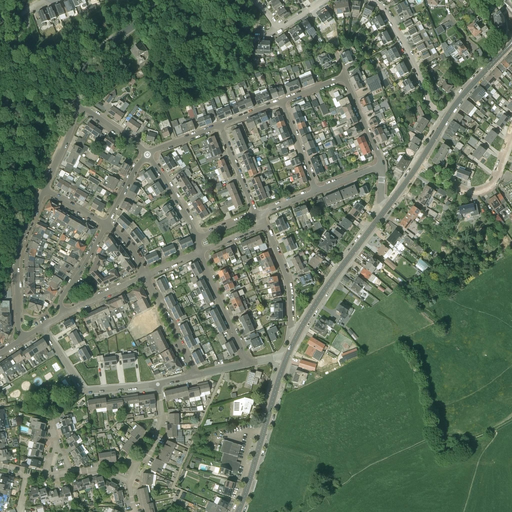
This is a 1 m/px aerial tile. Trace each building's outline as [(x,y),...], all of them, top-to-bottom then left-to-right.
[(80,9),(87,6),(84,0),(72,0),(77,10),(79,15),(82,14),(80,9)] [(275,10),(278,8),(281,11),(284,8),(284,9),(286,8),(281,1),(280,2),(279,0),(274,4),(271,5),(275,10)] [(70,19),(79,15),(77,10),(74,11),(72,6),(71,6),(69,1),(64,2),(68,14),(70,19)] [(349,10),(351,9),(350,4),(350,5),(348,5),(348,1),(341,2),(343,14),(350,13),(349,10)] [(337,15),(343,14),(341,2),(335,3),(336,7),(334,7),(333,7),(334,12),(336,12),(337,15)] [(351,13),(359,14),(361,3),(353,2),(351,13)] [(404,16),(409,13),(412,12),(411,12),(412,10),(411,8),(410,8),(408,5),(405,6),(403,3),(394,8),(398,15),(403,12),(404,16)] [(70,19),(68,14),(65,15),(63,9),(62,9),(60,4),(55,6),(59,17),(62,23),(64,22),(64,21),(70,19)] [(369,15),(370,16),(373,9),(367,6),(363,14),(362,16),(362,17),(367,20),(369,15)] [(62,23),(59,17),(57,18),(54,12),(53,12),(51,7),(47,9),(51,20),(53,27),(62,23)] [(286,11),(284,9),(284,8),(281,11),(277,14),(280,19),(284,16),(285,18),(285,19),(291,15),(287,10),(286,11)] [(53,27),(51,20),(48,21),(46,15),(45,15),(43,10),(38,12),(41,20),(37,21),(39,28),(43,26),(45,30),(52,27),(53,27)] [(323,24),(331,18),(327,11),(324,13),(323,10),(321,11),(322,14),(318,17),(323,24)] [(499,30),(500,32),(504,33),(505,28),(505,27),(506,27),(505,24),(504,23),(505,23),(504,20),(503,19),(499,12),(495,15),(493,17),(495,28),(499,27),(499,30)] [(371,27),(374,25),(382,21),(379,16),(369,22),(371,27)] [(467,28),(471,33),(478,28),(476,24),(481,21),(478,16),(476,18),(477,19),(472,23),(473,24),(467,28)] [(407,29),(408,28),(409,31),(418,26),(418,27),(422,25),(420,21),(416,23),(413,18),(404,23),(407,29)] [(313,28),(312,28),(309,25),(307,21),(302,24),(310,36),(315,32),(314,32),(315,31),(313,28)] [(382,21),(374,25),(377,30),(385,26),(382,21)] [(298,37),(303,34),(298,26),(293,29),(298,37)] [(411,37),(412,36),(413,39),(426,32),(424,29),(420,31),(418,27),(418,26),(409,31),(408,31),(411,37)] [(477,41),(486,34),(485,33),(489,31),(485,26),(480,30),(478,28),(471,33),(474,38),(475,37),(477,41)] [(300,39),(298,37),(293,29),(289,32),(295,42),(300,39)] [(378,36),(381,41),(389,37),(386,32),(378,36)] [(427,42),(430,40),(426,32),(413,39),(412,39),(415,45),(416,44),(418,47),(427,42)] [(291,45),(290,42),(289,42),(285,35),(280,38),(286,48),(291,45)] [(256,45),(255,54),(264,55),(264,54),(264,42),(260,42),(261,39),(259,39),(259,38),(254,37),(253,44),(259,44),(258,45),(256,45)] [(389,37),(381,41),(384,46),(392,42),(389,37)] [(282,52),(286,49),(286,48),(280,38),(275,41),(280,49),(280,48),(282,52)] [(451,55),(463,46),(460,41),(456,44),(454,42),(451,44),(446,48),(447,50),(445,51),(447,54),(449,52),(451,55)] [(272,53),(272,49),(270,49),(270,42),(264,42),(264,54),(270,54),(272,53)] [(420,52),(422,55),(430,50),(434,48),(432,44),(429,46),(427,42),(418,47),(416,47),(419,53),(420,52)] [(146,60),(152,56),(150,53),(149,54),(142,44),(136,47),(142,55),(143,53),(145,56),(144,57),(146,60)] [(463,54),(465,57),(469,54),(467,51),(463,46),(451,55),(456,62),(458,61),(457,60),(461,57),(460,56),(463,54)] [(140,56),(142,55),(136,47),(131,51),(138,61),(137,62),(139,65),(145,61),(143,58),(142,58),(140,56)] [(343,60),(351,57),(349,51),(352,50),(351,48),(345,50),(346,53),(340,55),(343,60)] [(387,59),(390,57),(398,53),(395,48),(387,52),(386,50),(380,53),(382,55),(384,55),(385,55),(387,59)] [(433,55),(430,50),(422,55),(421,55),(424,61),(425,63),(439,56),(437,53),(433,55)] [(317,58),(317,59),(316,59),(318,63),(320,62),(323,69),(331,66),(330,62),(332,62),(331,61),(333,60),(333,59),(333,58),(332,57),(330,58),(328,53),(317,58)] [(390,57),(392,62),(400,58),(398,53),(390,57)] [(357,63),(356,60),(353,62),(351,57),(343,60),(345,65),(350,63),(352,66),(357,63)] [(511,73),(511,69),(504,60),(500,64),(506,70),(508,69),(511,73)] [(395,74),(406,68),(403,63),(395,67),(395,68),(392,69),(395,74)] [(502,74),(506,70),(500,64),(496,69),(502,75),(502,74)] [(352,86),(360,82),(363,80),(358,68),(352,73),(353,76),(354,78),(350,79),(352,86)] [(398,72),(400,77),(408,73),(406,68),(395,74),(398,72)] [(499,79),(502,75),(496,69),(491,74),(496,81),(502,86),(504,84),(499,79)] [(144,75),(141,70),(133,76),(137,80),(144,75)] [(305,77),(309,86),(315,84),(311,74),(305,77)] [(500,88),(502,86),(496,81),(491,74),(485,80),(491,87),(494,84),(496,86),(497,85),(500,88)] [(365,80),(369,88),(371,93),(382,88),(380,83),(381,83),(377,75),(365,80)] [(303,88),(309,86),(305,77),(299,79),(303,88)] [(439,88),(440,88),(447,94),(452,87),(450,85),(442,78),(436,86),(439,88)] [(404,88),(412,84),(410,79),(402,83),(404,88)] [(292,83),(295,91),(301,89),(298,80),(292,83)] [(487,91),(491,87),(485,80),(481,85),(487,91)] [(242,95),(247,110),(254,107),(249,94),(246,95),(242,88),(244,87),(242,82),(240,83),(238,84),(241,95),(242,95)] [(355,92),(363,88),(360,82),(352,86),(355,92)] [(288,94),(295,91),(292,83),(285,86),(288,94)] [(404,88),(407,93),(415,89),(412,84),(404,88)] [(268,88),(273,100),(279,97),(276,90),(276,89),(273,90),(272,87),(268,88)] [(483,96),(486,93),(479,87),(474,92),(485,103),(487,100),(484,97),(483,96)] [(276,90),(279,97),(285,95),(282,88),(276,90)] [(111,103),(116,97),(115,90),(103,99),(109,104),(111,103)] [(261,95),(264,103),(271,101),(267,92),(261,95)] [(483,106),(485,103),(474,92),(469,98),(476,104),(478,102),(483,106)] [(255,98),(258,106),(264,103),(261,95),(260,93),(255,95),(256,98),(255,98)] [(241,112),(247,110),(242,95),(241,95),(238,96),(241,102),(238,104),(241,112)] [(342,108),(350,104),(347,98),(344,99),(342,95),(335,98),(337,103),(339,102),(340,106),(336,108),(336,110),(342,108)] [(363,109),(368,106),(368,105),(371,104),(368,97),(359,101),(362,108),(363,109)] [(237,104),(236,99),(233,100),(228,102),(234,115),(241,112),(238,104),(237,104)] [(313,108),(318,106),(316,100),(310,102),(313,108)] [(471,111),(474,107),(466,101),(463,105),(471,111)] [(121,107),(114,118),(120,121),(125,114),(123,113),(129,105),(125,102),(121,107)] [(293,115),(301,112),(311,108),(309,102),(291,109),(293,115)] [(363,109),(365,114),(373,111),(372,108),(378,105),(377,102),(368,106),(363,109)] [(108,114),(114,118),(121,107),(118,105),(117,103),(112,104),(112,106),(113,107),(108,114)] [(215,117),(213,111),(213,110),(208,111),(209,116),(206,117),(205,111),(202,103),(200,104),(203,114),(204,118),(207,126),(212,124),(211,119),(215,117)] [(323,116),(329,113),(325,104),(319,106),(323,116)] [(344,114),(352,110),(350,104),(342,108),(336,110),(331,112),(332,116),(343,111),(344,114)] [(511,105),(511,104),(507,109),(505,107),(503,110),(508,114),(510,111),(511,112),(511,105)] [(223,110),(226,118),(233,116),(229,107),(228,105),(225,106),(226,108),(223,110)] [(468,116),(471,111),(463,105),(460,109),(468,116)] [(134,109),(130,114),(132,116),(136,111),(138,107),(136,106),(134,109)] [(220,121),(226,118),(223,110),(217,112),(220,121)] [(340,124),(355,117),(352,110),(344,114),(346,117),(339,120),(340,124)] [(501,113),(500,113),(496,117),(499,120),(506,125),(509,120),(505,117),(508,114),(503,110),(501,113)] [(183,135),(190,132),(186,124),(182,111),(179,112),(182,120),(183,121),(184,124),(180,126),(183,135)] [(276,124),(284,121),(282,116),(281,116),(279,112),(274,114),(275,118),(275,119),(276,122),(273,123),(271,120),(269,121),(271,126),(276,124)] [(295,120),(303,117),(301,112),(293,115),(295,120)] [(265,122),(269,121),(266,113),(259,116),(265,130),(268,129),(265,122)] [(200,128),(207,126),(204,118),(203,114),(197,116),(197,120),(200,128)] [(461,121),(463,118),(457,114),(453,119),(463,126),(465,123),(461,121)] [(133,116),(126,126),(131,129),(138,120),(133,116)] [(261,131),(265,130),(259,116),(252,118),(256,126),(259,125),(261,131)] [(297,125),(305,123),(303,117),(295,120),(297,125)] [(349,124),(350,127),(358,123),(355,117),(340,124),(329,129),(333,138),(338,135),(341,134),(338,129),(349,124)] [(253,130),(255,134),(257,141),(261,140),(257,129),(256,126),(252,118),(246,121),(249,129),(254,128),(253,130)] [(371,128),(378,125),(375,118),(372,120),(368,122),(371,128)] [(418,124),(425,128),(429,122),(422,118),(418,124)] [(138,120),(131,129),(136,133),(141,126),(144,129),(147,124),(148,123),(146,121),(144,124),(138,120)] [(164,130),(161,131),(164,138),(170,136),(168,129),(171,127),(168,120),(162,122),(164,127),(163,127),(164,130)] [(499,120),(496,125),(493,123),(492,125),(491,126),(496,130),(498,127),(502,130),(506,125),(499,120)] [(192,121),(186,124),(190,132),(196,130),(192,121)] [(278,130),(286,127),(284,121),(276,124),(278,130)] [(465,129),(461,127),(452,121),(448,128),(456,132),(458,129),(463,132),(465,129)] [(85,133),(87,131),(90,134),(95,128),(88,123),(84,129),(83,131),(85,133)] [(299,131),(306,128),(305,123),(297,125),(299,131)] [(418,124),(414,130),(421,134),(425,128),(418,124)] [(381,128),(373,132),(376,138),(384,134),(391,131),(389,128),(386,129),(384,125),(380,127),(381,128)] [(234,138),(241,135),(239,129),(238,130),(237,126),(231,129),(232,132),(234,138)] [(346,132),(349,138),(362,132),(359,126),(346,132)] [(496,130),(491,126),(489,129),(491,131),(487,136),(494,140),(498,135),(494,132),(496,130)] [(281,135),(288,132),(286,127),(278,130),(277,130),(276,132),(277,136),(280,135),(281,135)] [(93,138),(95,140),(98,136),(101,132),(95,128),(90,134),(94,136),(93,138)] [(301,136),(309,133),(306,128),(299,131),(301,136)] [(454,135),(456,132),(448,128),(444,134),(458,142),(459,139),(454,135)] [(158,132),(150,130),(147,140),(154,142),(156,135),(157,136),(158,132)] [(376,138),(379,145),(387,141),(386,137),(395,133),(394,130),(391,131),(384,134),(376,138)] [(281,135),(283,140),(290,138),(288,132),(281,135)] [(301,138),(304,145),(319,138),(318,135),(314,136),(313,134),(301,138)] [(107,147),(110,149),(115,142),(107,136),(102,144),(105,146),(104,148),(106,149),(107,147)] [(494,140),(487,136),(484,140),(481,139),(479,142),(484,145),(486,142),(490,145),(494,140)] [(212,145),(217,143),(214,137),(208,139),(211,145),(212,145)] [(355,147),(366,142),(364,137),(353,141),(353,142),(355,147)] [(417,147),(421,141),(414,137),(410,143),(412,143),(417,147)] [(307,151),(315,148),(314,145),(321,142),(319,138),(304,145),(307,151)] [(238,148),(245,145),(243,140),(236,143),(238,148)] [(288,153),(286,148),(293,145),(291,140),(279,145),(283,155),(288,153)] [(76,142),(74,146),(71,152),(79,155),(81,157),(83,152),(84,153),(85,152),(86,152),(88,148),(83,145),(76,142)] [(358,152),(368,147),(366,142),(355,147),(358,152)] [(455,148),(460,151),(463,145),(458,142),(455,147),(455,148)] [(484,145),(479,142),(477,144),(479,146),(476,151),(482,156),(486,151),(482,148),(484,145)] [(213,151),(219,148),(217,143),(212,145),(211,145),(213,151)] [(412,143),(408,149),(415,153),(419,148),(417,147),(412,143)] [(447,153),(450,149),(443,144),(440,149),(447,153)] [(358,152),(358,153),(360,157),(364,156),(365,160),(372,157),(371,157),(369,153),(371,153),(368,147),(358,152)] [(215,157),(222,155),(219,148),(213,151),(210,152),(212,158),(215,157)] [(309,157),(318,154),(315,148),(307,151),(309,157)] [(445,158),(447,153),(440,149),(437,153),(445,158)] [(472,161),(474,158),(478,161),(482,156),(476,151),(472,156),(470,154),(467,157),(472,161)] [(76,161),(79,155),(71,152),(69,157),(78,162),(76,161)] [(283,172),(296,166),(301,164),(299,158),(298,159),(295,152),(288,155),(290,160),(284,162),(286,166),(282,168),(283,172)] [(242,156),(244,162),(251,159),(249,153),(242,156)] [(442,162),(442,161),(445,158),(437,153),(435,158),(442,162)] [(110,164),(114,166),(127,172),(130,167),(122,163),(121,166),(118,164),(122,156),(117,154),(115,157),(110,164)] [(110,164),(115,157),(111,155),(107,161),(110,164)] [(163,159),(167,165),(173,161),(179,158),(177,155),(174,157),(173,156),(171,158),(169,156),(163,159)] [(310,160),(313,165),(324,161),(322,155),(310,160)] [(399,162),(407,167),(407,166),(408,166),(409,165),(409,164),(410,162),(406,159),(406,158),(403,156),(399,162)] [(65,167),(66,168),(71,171),(74,172),(79,162),(78,162),(69,157),(66,163),(67,163),(65,167)] [(246,167),(253,164),(256,163),(254,157),(251,159),(244,162),(246,167)] [(173,161),(167,165),(171,171),(179,165),(177,162),(180,160),(179,158),(173,161)] [(444,163),(442,161),(442,162),(435,158),(432,162),(439,166),(439,165),(442,167),(444,163)] [(224,160),(217,162),(220,168),(220,169),(226,166),(224,160)] [(322,168),(326,166),(324,161),(313,165),(315,170),(322,168)] [(397,166),(392,167),(390,170),(393,172),(392,173),(391,175),(392,176),(391,178),(397,182),(398,179),(399,180),(402,175),(401,174),(402,173),(403,174),(403,173),(405,170),(407,168),(406,168),(407,167),(399,162),(397,166)] [(246,167),(248,172),(258,168),(256,163),(253,164),(246,167)] [(462,179),(464,171),(459,169),(460,166),(456,165),(454,171),(458,172),(456,177),(462,179)] [(118,171),(117,174),(124,178),(127,172),(114,166),(112,168),(118,171)] [(220,175),(228,172),(226,166),(220,169),(220,168),(217,169),(220,175)] [(59,179),(55,186),(60,189),(65,182),(69,176),(68,176),(71,171),(66,168),(65,167),(63,172),(65,173),(63,178),(61,177),(59,179)] [(248,172),(250,177),(257,175),(257,174),(261,173),(261,172),(260,167),(258,168),(248,172)] [(296,175),(303,172),(301,167),(294,169),(296,175)] [(322,168),(315,170),(317,176),(324,173),(322,168)] [(145,180),(153,175),(149,170),(145,173),(143,171),(138,174),(140,177),(142,175),(145,180)] [(464,171),(462,179),(467,181),(469,176),(472,178),(474,172),(471,171),(470,174),(464,171)] [(184,175),(183,173),(175,178),(178,183),(186,178),(191,175),(189,172),(184,175)] [(220,175),(222,181),(231,178),(228,172),(220,175)] [(106,181),(105,181),(115,186),(118,181),(108,175),(106,181)] [(153,175),(145,180),(148,185),(151,183),(156,180),(153,175)] [(67,191),(70,193),(75,185),(71,183),(74,179),(69,176),(65,182),(60,189),(66,193),(67,191)] [(73,197),(78,200),(84,190),(79,187),(81,183),(80,183),(83,178),(80,176),(75,185),(70,193),(74,195),(73,197)] [(95,185),(98,186),(100,183),(90,176),(87,181),(95,185)] [(251,180),(254,186),(261,183),(262,182),(265,181),(264,179),(263,179),(262,176),(251,180)] [(305,177),(298,180),(300,185),(307,183),(305,177)] [(178,183),(182,188),(190,183),(186,178),(178,183)] [(115,186),(105,181),(106,181),(104,180),(102,185),(105,187),(105,188),(113,192),(115,186)] [(153,192),(160,187),(157,182),(153,185),(151,183),(148,185),(145,187),(147,189),(150,187),(153,192)] [(129,191),(136,195),(139,189),(138,188),(139,186),(134,183),(133,186),(132,185),(129,191)] [(182,188),(185,194),(193,189),(190,183),(182,188)] [(221,194),(235,189),(233,183),(226,186),(227,189),(220,191),(221,194)] [(254,186),(256,191),(263,188),(261,185),(261,183),(254,186)] [(342,201),(358,194),(356,190),(355,185),(339,192),(342,201)] [(191,198),(192,200),(202,194),(205,192),(203,189),(200,192),(197,186),(193,189),(185,194),(189,199),(191,198)] [(359,196),(361,195),(362,197),(369,194),(365,186),(359,188),(359,189),(356,190),(358,194),(359,196)] [(436,192),(427,186),(423,192),(430,196),(433,198),(436,192)] [(160,197),(159,195),(163,192),(160,187),(153,192),(156,196),(150,200),(152,202),(155,200),(155,201),(160,197)] [(444,197),(447,193),(440,188),(437,192),(444,197)] [(230,197),(237,194),(235,189),(221,194),(223,197),(229,195),(230,197)] [(84,190),(78,200),(83,203),(89,193),(84,190)] [(133,201),(136,195),(129,191),(125,197),(133,201)] [(267,192),(265,193),(258,196),(260,201),(267,199),(270,197),(268,193),(268,192),(267,193),(267,192)] [(326,207),(342,201),(339,192),(323,198),(326,207)] [(423,192),(417,202),(425,206),(427,207),(428,206),(426,205),(429,200),(428,200),(430,196),(423,192)] [(192,204),(195,209),(203,205),(202,205),(205,203),(202,198),(204,197),(202,194),(192,200),(194,203),(192,204)] [(226,206),(240,200),(237,194),(230,197),(231,200),(225,202),(226,205),(226,206)] [(503,210),(500,204),(504,201),(500,195),(495,198),(495,197),(487,202),(490,206),(491,207),(492,207),(497,214),(503,210)] [(90,207),(96,210),(100,203),(101,200),(96,197),(95,200),(90,207)] [(226,205),(220,208),(223,215),(229,212),(227,208),(234,206),(235,208),(242,205),(240,200),(226,206),(226,205)] [(141,208),(136,205),(128,201),(126,204),(123,202),(120,208),(127,212),(133,215),(139,218),(140,216),(138,215),(141,208)] [(136,205),(141,208),(145,210),(145,208),(145,206),(147,205),(143,201),(142,204),(137,202),(136,205)] [(45,216),(47,217),(54,205),(49,202),(45,210),(43,213),(46,214),(45,216)] [(100,203),(96,210),(101,213),(105,206),(100,203)] [(354,208),(360,213),(364,207),(362,205),(361,205),(358,203),(356,206),(355,206),(354,208)] [(164,214),(172,209),(168,204),(161,209),(162,210),(159,213),(158,211),(159,210),(158,207),(153,210),(158,218),(163,215),(164,214)] [(50,217),(52,218),(53,217),(57,209),(58,208),(54,205),(47,217),(45,221),(43,224),(45,225),(50,217)] [(203,205),(195,209),(199,215),(206,210),(203,205)] [(309,213),(306,205),(299,208),(305,222),(306,225),(308,229),(309,233),(320,228),(322,228),(319,221),(314,223),(309,213)] [(459,208),(459,211),(455,212),(457,220),(461,219),(460,215),(465,214),(465,215),(470,213),(471,217),(479,215),(477,205),(473,205),(459,208)] [(416,218),(420,212),(414,207),(407,216),(413,221),(415,218),(416,218)] [(302,220),(304,226),(306,225),(305,222),(299,208),(294,210),(294,211),(294,210),(298,221),(302,220)] [(352,211),(350,214),(356,219),(358,217),(358,216),(360,213),(354,208),(352,211)] [(53,221),(50,227),(52,228),(53,227),(62,212),(57,209),(53,217),(52,218),(51,219),(53,221)] [(207,209),(206,210),(199,215),(202,220),(211,214),(207,209)] [(158,227),(162,225),(176,216),(172,211),(167,214),(164,215),(166,218),(158,223),(158,222),(156,220),(156,219),(153,220),(158,227)] [(57,224),(60,225),(66,214),(62,212),(53,227),(55,228),(57,224)] [(66,224),(67,225),(71,218),(66,214),(60,225),(64,228),(66,224)] [(121,216),(116,222),(120,226),(126,220),(121,216)] [(169,230),(168,229),(179,221),(176,216),(162,225),(158,227),(162,234),(169,230)] [(414,221),(413,221),(407,216),(400,225),(406,230),(411,224),(414,221)] [(67,236),(71,231),(72,228),(77,221),(71,218),(67,225),(68,225),(66,228),(68,230),(66,233),(65,235),(67,236)] [(282,218),(275,222),(277,227),(285,224),(282,218)] [(344,218),(339,225),(347,230),(352,224),(344,218)] [(351,220),(353,224),(357,227),(359,224),(355,221),(352,218),(351,220)] [(126,220),(120,226),(125,230),(128,227),(131,229),(135,225),(132,222),(130,224),(126,220)] [(70,238),(72,239),(74,235),(81,223),(77,221),(72,228),(71,231),(73,232),(70,238)] [(46,230),(47,227),(43,225),(38,223),(36,228),(49,234),(50,232),(46,230)] [(79,236),(82,231),(85,226),(81,223),(74,235),(72,239),(74,240),(77,234),(79,236)] [(82,231),(86,234),(91,227),(86,224),(85,226),(82,231)] [(285,224),(277,227),(280,233),(287,230),(285,224)] [(135,225),(131,229),(133,232),(129,235),(133,240),(139,235),(135,230),(138,228),(135,225)] [(336,226),(331,232),(340,239),(344,233),(341,231),(342,230),(336,226)] [(91,227),(86,234),(91,237),(95,229),(91,227)] [(49,239),(51,235),(49,234),(36,228),(34,233),(42,236),(42,237),(47,239),(49,239)] [(400,243),(401,244),(404,241),(402,239),(404,237),(395,230),(391,235),(397,240),(399,243),(400,243)] [(404,232),(408,235),(407,237),(411,240),(414,236),(406,230),(404,232)] [(41,239),(42,237),(42,236),(34,233),(33,237),(45,243),(46,241),(41,239)] [(321,239),(332,247),(335,243),(336,240),(327,233),(327,234),(325,233),(321,239)] [(133,240),(134,241),(137,245),(141,241),(143,244),(147,241),(145,238),(143,240),(139,235),(133,240)] [(400,243),(399,243),(397,240),(391,235),(386,241),(390,244),(389,246),(396,252),(396,251),(399,254),(400,254),(401,253),(401,252),(398,249),(397,248),(400,243)] [(43,247),(45,243),(33,237),(30,242),(43,247)] [(407,237),(405,238),(404,240),(411,246),(414,243),(411,240),(407,237)] [(108,249),(115,243),(110,238),(107,238),(98,257),(101,259),(102,256),(105,250),(107,248),(108,249)] [(189,238),(184,240),(187,247),(193,245),(189,238)] [(283,241),(286,247),(293,244),(291,238),(283,241)] [(319,246),(318,246),(327,253),(329,250),(330,251),(332,247),(321,239),(317,244),(319,246)] [(187,247),(184,240),(178,243),(177,240),(174,241),(176,247),(179,245),(181,250),(187,247)] [(255,252),(254,248),(250,240),(245,242),(249,250),(250,250),(251,253),(255,252)] [(75,248),(82,252),(85,247),(77,243),(73,241),(71,246),(75,248)] [(174,241),(171,242),(172,245),(167,248),(170,255),(176,252),(174,248),(176,247),(174,241)] [(43,248),(43,247),(30,242),(29,245),(27,249),(42,252),(43,248)] [(246,256),(251,254),(249,250),(245,242),(241,244),(241,245),(239,246),(242,253),(244,252),(246,256)] [(113,252),(112,252),(118,248),(115,243),(108,249),(110,252),(108,254),(109,255),(111,253),(113,252)] [(293,244),(286,247),(288,253),(296,250),(293,244)] [(389,248),(387,249),(383,245),(377,252),(384,257),(386,254),(387,255),(389,255),(392,252),(391,250),(389,248)] [(68,251),(78,256),(80,257),(82,252),(75,248),(71,246),(70,246),(69,249),(66,247),(65,249),(68,250),(68,251)] [(113,252),(118,259),(124,254),(119,247),(118,248),(112,252),(113,252)] [(167,248),(161,250),(160,247),(157,249),(159,254),(162,253),(164,257),(170,255),(167,248)] [(235,259),(233,253),(234,252),(233,248),(231,249),(231,248),(226,250),(230,258),(231,261),(235,259)] [(35,256),(41,257),(42,252),(27,249),(26,253),(26,254),(26,255),(34,257),(35,256)] [(154,250),(155,253),(150,255),(153,262),(159,260),(157,255),(159,254),(157,249),(154,250)] [(63,260),(65,262),(73,266),(76,261),(59,252),(56,250),(55,251),(60,254),(60,255),(64,258),(63,260)] [(59,252),(76,261),(78,256),(68,251),(67,253),(60,250),(59,252)] [(222,252),(225,260),(230,258),(226,250),(222,252)] [(314,258),(320,263),(321,264),(325,258),(318,253),(317,252),(313,257),(314,258)] [(259,262),(270,257),(268,253),(263,254),(260,256),(256,257),(258,262),(259,262)] [(118,259),(121,264),(127,260),(128,259),(124,254),(118,259)] [(215,264),(220,262),(217,254),(212,256),(215,264)] [(38,264),(43,265),(43,260),(34,258),(34,257),(26,255),(26,256),(25,256),(25,257),(25,259),(25,261),(33,263),(38,264)] [(153,262),(150,255),(144,258),(147,265),(153,262)] [(103,265),(105,261),(101,259),(98,257),(97,257),(93,265),(98,268),(98,267),(99,267),(100,266),(103,268),(104,265),(103,265)] [(268,264),(272,262),(270,257),(259,262),(261,267),(268,264)] [(294,267),(302,264),(298,257),(291,260),(294,267)] [(320,263),(314,258),(313,257),(308,264),(315,269),(320,263)] [(376,268),(380,263),(377,260),(376,261),(372,258),(369,263),(376,268)] [(397,267),(386,258),(383,263),(393,271),(397,267)] [(420,259),(418,262),(426,268),(428,266),(420,259)] [(58,264),(69,272),(72,267),(63,261),(60,260),(59,262),(57,264),(58,264)] [(120,265),(123,269),(123,270),(130,264),(127,260),(121,264),(120,265)] [(39,268),(38,264),(33,263),(25,261),(25,262),(24,265),(24,269),(25,269),(39,268)] [(192,265),(191,262),(185,264),(187,267),(189,266),(192,271),(199,268),(198,266),(196,262),(192,265)] [(266,270),(274,266),(272,262),(268,264),(261,267),(263,271),(265,270),(266,270)] [(372,274),(376,269),(376,268),(369,263),(364,269),(371,274),(372,274)] [(54,267),(59,271),(66,276),(69,272),(58,264),(57,266),(55,265),(54,267)] [(119,272),(117,274),(116,274),(118,278),(122,276),(121,274),(125,271),(127,274),(133,271),(134,269),(130,264),(123,270),(123,269),(119,272)] [(303,270),(304,269),(302,264),(294,267),(297,273),(303,270)] [(95,280),(99,276),(98,274),(101,272),(103,268),(100,266),(99,267),(98,267),(98,268),(93,265),(90,272),(90,274),(95,280)] [(107,278),(109,282),(118,278),(116,274),(114,270),(112,265),(111,266),(113,271),(110,272),(109,273),(110,276),(108,276),(108,277),(107,278)] [(51,268),(57,273),(56,275),(63,280),(66,276),(59,271),(54,267),(53,266),(51,268)] [(266,270),(268,275),(276,271),(274,266),(266,270)] [(195,277),(202,273),(200,270),(199,268),(192,271),(195,277)] [(220,278),(228,274),(226,269),(218,273),(220,278)] [(372,282),(375,277),(374,276),(372,274),(371,274),(364,269),(361,274),(364,276),(363,277),(365,278),(368,280),(371,282),(372,282)] [(304,276),(304,277),(300,278),(300,280),(301,283),(303,287),(313,282),(310,275),(311,274),(310,270),(304,273),(306,276),(304,276)] [(101,285),(102,286),(109,282),(107,278),(108,277),(108,276),(107,274),(104,276),(102,274),(100,276),(99,276),(95,280),(101,285)] [(220,278),(222,282),(230,278),(228,274),(220,278)] [(47,276),(46,278),(58,286),(61,281),(54,276),(52,275),(50,277),(47,276)] [(158,288),(165,284),(163,279),(165,277),(164,275),(159,277),(160,280),(156,282),(158,288)] [(225,287),(231,284),(233,283),(232,282),(235,281),(233,277),(230,278),(222,282),(225,287)] [(366,288),(368,285),(362,280),(357,277),(353,283),(361,289),(363,286),(366,288)] [(45,284),(55,290),(58,286),(46,278),(49,280),(48,282),(47,282),(46,283),(45,284)] [(197,279),(191,282),(193,285),(195,283),(198,289),(205,285),(202,280),(198,282),(197,279)] [(42,288),(44,290),(53,296),(56,291),(55,290),(45,284),(42,282),(42,285),(45,287),(44,288),(43,287),(42,288)] [(227,292),(235,288),(233,283),(231,284),(225,287),(227,292)] [(362,289),(361,289),(353,283),(351,286),(352,287),(350,289),(355,293),(359,296),(360,297),(362,294),(360,292),(362,289)] [(167,294),(172,291),(171,288),(168,290),(165,284),(158,288),(159,290),(161,293),(165,291),(167,294)] [(206,287),(205,285),(198,289),(201,294),(208,291),(206,287)] [(42,295),(46,298),(50,301),(53,296),(44,290),(42,288),(44,290),(46,291),(43,295),(42,295)] [(127,300),(143,293),(140,288),(125,295),(127,300)] [(233,294),(229,296),(231,301),(239,297),(244,294),(242,290),(237,292),(233,294)] [(166,304),(173,301),(171,295),(173,294),(172,291),(167,294),(168,297),(164,299),(166,304)] [(210,296),(208,291),(201,294),(203,300),(210,296)] [(137,300),(137,301),(137,302),(144,299),(145,298),(143,293),(127,300),(128,303),(132,300),(133,302),(137,300)] [(30,307),(29,309),(34,310),(36,302),(37,302),(40,294),(39,294),(39,295),(35,295),(29,295),(29,300),(30,300),(29,303),(29,304),(28,306),(30,307)] [(36,302),(34,310),(37,311),(38,310),(40,310),(41,307),(41,308),(41,307),(43,301),(44,302),(46,298),(42,295),(40,294),(37,302),(36,302)] [(126,309),(129,307),(123,296),(118,298),(119,298),(125,311),(127,310),(126,309)] [(210,296),(203,300),(206,305),(202,307),(204,309),(209,307),(208,304),(213,302),(210,296)] [(233,305),(241,302),(239,297),(231,301),(233,305)] [(123,314),(122,312),(124,311),(119,298),(114,300),(120,313),(121,315),(123,314)] [(134,307),(134,309),(146,303),(144,299),(137,302),(137,301),(133,304),(134,307)] [(116,315),(120,313),(114,300),(109,302),(115,315),(116,315)] [(9,327),(9,315),(9,302),(0,301),(0,321),(2,323),(9,327)] [(173,301),(166,304),(167,306),(169,310),(170,309),(176,306),(173,301)] [(233,305),(235,310),(243,306),(246,305),(246,304),(245,301),(241,302),(233,305)] [(114,316),(114,318),(116,317),(116,315),(115,315),(109,302),(105,305),(106,307),(111,317),(114,316)] [(146,303),(134,309),(134,310),(136,315),(149,309),(146,303)] [(274,312),(282,312),(282,304),(270,305),(270,308),(274,308),(274,312)] [(350,308),(347,306),(346,307),(341,304),(337,311),(342,314),(341,315),(340,317),(345,319),(348,314),(347,313),(350,308)] [(243,306),(235,310),(237,315),(248,309),(246,305),(243,306)] [(172,312),(173,315),(180,311),(177,306),(176,306),(170,309),(172,312)] [(110,322),(109,319),(111,318),(111,317),(106,307),(101,309),(105,317),(108,323),(110,322)] [(209,312),(211,318),(218,314),(216,309),(211,311),(210,308),(204,311),(206,314),(209,312)] [(97,311),(104,327),(109,325),(108,323),(105,317),(101,309),(97,311)] [(102,328),(104,327),(97,311),(92,313),(96,321),(98,325),(100,324),(102,328)] [(182,316),(180,311),(173,315),(174,316),(175,320),(180,318),(181,320),(187,318),(185,315),(182,316)] [(94,322),(96,321),(92,313),(88,315),(91,323),(94,330),(97,329),(94,322)] [(221,320),(218,314),(211,318),(214,323),(221,320)] [(97,336),(94,330),(91,323),(88,315),(83,318),(87,326),(89,330),(90,333),(96,342),(99,341),(99,340),(97,336)] [(244,326),(255,321),(253,318),(251,319),(250,318),(249,318),(248,315),(239,319),(241,323),(242,322),(244,326)] [(189,322),(187,319),(182,322),(183,325),(179,327),(180,330),(181,332),(188,329),(186,323),(189,322)] [(329,327),(330,328),(333,323),(330,321),(329,322),(326,320),(325,322),(321,319),(320,321),(319,320),(317,324),(325,328),(327,330),(329,327)] [(70,327),(71,330),(77,327),(75,325),(72,326),(69,320),(62,324),(65,330),(70,327)] [(224,325),(221,320),(214,323),(217,328),(224,325)] [(246,335),(255,331),(253,327),(255,327),(254,326),(256,325),(255,321),(244,326),(246,330),(245,331),(246,335)] [(2,323),(0,327),(0,328),(8,332),(10,327),(9,327),(2,323)] [(327,330),(325,328),(317,324),(315,327),(316,327),(315,329),(319,332),(318,334),(323,336),(326,334),(326,333),(328,330),(327,330)] [(219,341),(224,338),(221,333),(226,330),(224,325),(217,328),(219,334),(216,336),(219,341)] [(77,327),(71,330),(73,333),(68,335),(71,341),(78,337),(75,332),(78,330),(77,327)] [(0,335),(5,338),(6,339),(9,333),(8,332),(0,328),(1,329),(0,331),(0,335)] [(272,341),(276,340),(273,334),(278,332),(276,328),(268,331),(272,341)] [(190,334),(190,335),(191,334),(188,329),(181,332),(184,337),(190,334)] [(350,329),(347,332),(355,340),(358,338),(350,329)] [(148,341),(161,335),(158,330),(150,334),(146,337),(148,341)] [(255,334),(256,336),(250,338),(251,341),(250,341),(253,348),(253,349),(257,347),(260,346),(260,345),(257,338),(260,337),(258,333),(255,334)] [(183,338),(185,341),(186,343),(193,340),(190,335),(190,334),(184,337),(183,338)] [(151,346),(163,339),(161,335),(148,341),(149,343),(151,346)] [(79,344),(80,346),(85,344),(84,341),(81,342),(78,337),(71,341),(74,346),(79,344)] [(227,350),(234,347),(231,341),(227,344),(224,338),(219,341),(221,346),(224,345),(227,350)] [(306,353),(312,357),(312,358),(318,361),(323,352),(321,351),(324,346),(322,344),(312,338),(308,344),(310,345),(306,353)] [(150,351),(165,344),(163,339),(151,346),(148,347),(150,351)] [(38,343),(48,358),(53,355),(50,352),(48,353),(45,349),(47,347),(43,340),(38,343)] [(194,349),(200,347),(198,344),(195,346),(193,340),(186,343),(188,349),(193,347),(194,349)] [(46,359),(48,358),(38,343),(34,346),(41,357),(44,355),(46,359)] [(80,346),(82,349),(77,352),(80,357),(87,353),(84,348),(87,346),(85,344),(80,346)] [(154,352),(156,355),(168,349),(165,344),(150,351),(151,353),(154,352)] [(41,362),(39,358),(41,357),(34,346),(30,348),(38,361),(39,363),(41,362)] [(194,360),(201,356),(198,351),(201,350),(200,347),(194,349),(195,352),(191,354),(194,360)] [(236,353),(234,347),(227,350),(229,356),(226,357),(228,360),(233,358),(232,355),(236,353)] [(34,358),(36,362),(38,361),(30,348),(26,351),(31,360),(34,358)] [(160,355),(162,360),(172,355),(169,349),(159,355),(159,356),(160,356),(160,355)] [(341,355),(342,356),(344,362),(359,356),(357,349),(341,355)] [(31,360),(26,351),(22,354),(25,359),(26,361),(28,360),(31,365),(34,363),(31,360)] [(21,362),(22,364),(22,365),(23,366),(25,365),(22,361),(25,359),(22,354),(20,352),(16,354),(21,362)] [(87,353),(80,357),(83,362),(90,359),(87,353)] [(118,354),(118,359),(122,359),(122,364),(128,363),(127,355),(121,356),(121,353),(118,354)] [(12,357),(21,372),(22,374),(24,373),(20,366),(22,365),(22,364),(21,362),(16,354),(12,357)] [(115,357),(109,358),(110,366),(116,365),(115,360),(118,359),(118,354),(115,354),(115,357)] [(165,364),(174,359),(172,355),(162,360),(163,361),(162,362),(164,365),(165,364)] [(102,356),(99,356),(100,362),(103,362),(104,367),(110,366),(109,358),(103,359),(102,356)] [(195,362),(196,365),(201,363),(202,366),(208,363),(206,361),(203,362),(201,356),(194,360),(195,362)] [(19,373),(21,372),(12,357),(7,360),(8,362),(15,372),(17,370),(19,373)] [(169,369),(169,368),(178,364),(176,359),(174,359),(165,364),(167,367),(166,368),(167,369),(167,370),(169,369)] [(11,375),(15,372),(8,362),(7,360),(3,363),(11,375)] [(299,367),(314,371),(316,365),(301,360),(299,367)] [(11,375),(3,363),(0,364),(0,367),(4,373),(6,377),(8,376),(10,378),(12,377),(11,375)] [(169,368),(169,369),(170,371),(172,370),(173,373),(181,369),(178,364),(169,368)] [(6,377),(4,373),(0,367),(0,377),(2,380),(4,379),(8,383),(10,382),(6,377)] [(292,382),(301,385),(303,380),(306,381),(308,374),(296,370),(292,382)] [(249,383),(252,384),(257,385),(259,379),(260,379),(262,373),(256,371),(255,374),(252,373),(249,383)] [(65,380),(72,390),(76,388),(69,377),(65,380)] [(166,401),(172,400),(170,391),(163,392),(166,401)] [(237,405),(237,415),(241,416),(242,412),(249,414),(251,407),(250,407),(251,405),(253,405),(254,401),(244,398),(244,399),(237,401),(236,405),(237,405)] [(88,410),(95,410),(94,400),(87,401),(88,410)] [(65,420),(61,421),(63,428),(71,425),(73,424),(71,418),(72,418),(71,415),(64,417),(65,420)] [(28,427),(32,428),(43,431),(45,424),(38,423),(39,420),(34,419),(32,418),(30,424),(29,424),(28,427)] [(64,434),(67,439),(74,434),(73,431),(73,432),(71,425),(63,428),(61,428),(63,435),(64,434)] [(133,430),(140,437),(145,431),(138,425),(133,430)] [(46,432),(43,431),(32,428),(30,435),(34,436),(33,439),(40,441),(41,438),(44,439),(46,432)] [(133,430),(129,435),(131,436),(137,441),(140,437),(133,430)] [(176,430),(167,431),(167,438),(175,438),(175,442),(183,445),(183,437),(182,437),(182,430),(176,430)] [(71,448),(77,444),(82,441),(78,436),(76,437),(74,434),(67,439),(65,440),(71,448)] [(137,441),(131,436),(128,440),(135,447),(139,442),(137,441)] [(33,442),(31,449),(42,452),(43,445),(39,444),(40,441),(33,439),(31,438),(30,442),(33,442)] [(124,444),(132,451),(135,447),(128,440),(124,444)] [(223,453),(220,463),(221,463),(219,468),(230,471),(237,473),(240,463),(236,462),(237,457),(241,445),(223,440),(220,452),(223,453)] [(173,449),(175,444),(167,441),(164,446),(173,449)] [(74,458),(81,454),(83,452),(79,447),(77,444),(71,448),(73,451),(70,453),(74,458)] [(122,449),(120,451),(122,454),(124,452),(128,455),(132,451),(124,444),(121,449),(122,449)] [(171,455),(173,449),(164,446),(162,451),(171,455)] [(35,457),(34,460),(41,462),(42,459),(40,458),(42,452),(31,449),(30,456),(35,457)] [(6,453),(6,450),(4,450),(0,451),(0,458),(1,458),(2,461),(1,461),(11,459),(10,452),(6,453)] [(169,459),(171,455),(162,451),(160,456),(169,459)] [(109,452),(110,462),(116,461),(115,456),(118,456),(117,453),(115,453),(114,452),(109,452)] [(271,482),(268,500),(284,503),(286,489),(291,490),(294,475),(298,476),(301,457),(276,453),(272,473),(268,472),(266,481),(271,482)] [(81,454),(74,458),(73,459),(76,465),(81,462),(82,465),(89,460),(86,456),(85,455),(82,457),(81,454)] [(164,463),(164,464),(166,465),(169,459),(160,456),(158,460),(164,463)] [(41,462),(34,460),(32,459),(30,466),(39,468),(41,462)] [(162,468),(164,464),(164,463),(158,460),(155,459),(153,464),(162,468)] [(159,475),(161,470),(162,468),(153,464),(150,471),(159,475)] [(219,468),(217,474),(228,477),(230,471),(219,468)] [(0,478),(0,484),(8,486),(9,483),(12,483),(13,477),(6,475),(5,478),(0,477),(0,478)] [(98,488),(104,487),(103,482),(102,477),(95,479),(95,477),(91,478),(92,481),(94,485),(96,484),(98,488)] [(94,485),(92,481),(89,482),(88,479),(82,480),(85,490),(91,488),(94,487),(94,485)] [(78,492),(85,490),(82,480),(72,483),(74,489),(77,488),(78,492)] [(106,490),(112,493),(116,487),(117,486),(110,482),(110,483),(106,481),(103,482),(104,487),(103,489),(106,490)] [(224,487),(232,490),(234,483),(226,481),(224,487)] [(0,490),(1,491),(0,494),(9,497),(11,491),(8,490),(9,486),(8,486),(0,484),(0,490)] [(137,490),(138,495),(147,493),(145,485),(144,485),(143,489),(137,490)] [(67,501),(66,497),(71,496),(68,486),(61,488),(62,492),(59,493),(60,495),(62,503),(67,501)] [(113,494),(115,502),(123,500),(121,491),(120,491),(120,489),(116,487),(112,493),(113,494)] [(221,494),(230,497),(232,490),(224,487),(223,487),(222,490),(218,489),(217,492),(221,494)] [(36,498),(40,497),(38,491),(37,489),(35,489),(34,488),(30,489),(31,493),(28,494),(30,500),(35,499),(36,499),(36,498)] [(45,502),(51,501),(49,494),(46,495),(45,489),(38,491),(40,497),(41,500),(44,500),(45,502)] [(62,503),(60,495),(57,496),(56,490),(49,492),(49,494),(51,501),(52,503),(55,502),(55,505),(62,503)] [(3,508),(7,509),(8,502),(7,502),(9,497),(0,494),(0,511),(2,511),(3,508)] [(217,505),(217,506),(217,505),(225,509),(228,504),(223,501),(223,500),(220,499),(217,505)]
